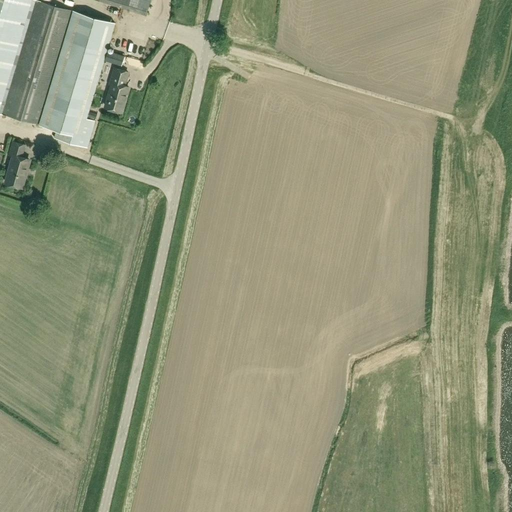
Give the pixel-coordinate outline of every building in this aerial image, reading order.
[(0,0),(0,112),(2,113),(35,0),(0,0)] [(38,0),(35,0),(2,113),(58,130),(55,138),(86,148),(89,140),(94,122),(86,119),(112,33),(115,23),(38,0)] [(97,0),(128,10),(136,12),(146,16),(150,0),(97,0)] [(121,65),(124,55),(117,53),(114,63),(121,65)] [(122,111),(129,87),(124,86),(128,72),(114,68),(110,82),(113,83),(106,106),(122,111)] [(9,154),(13,155),(6,182),(22,187),(26,173),(25,173),(29,159),(21,157),(25,145),(13,142),(9,154)]
